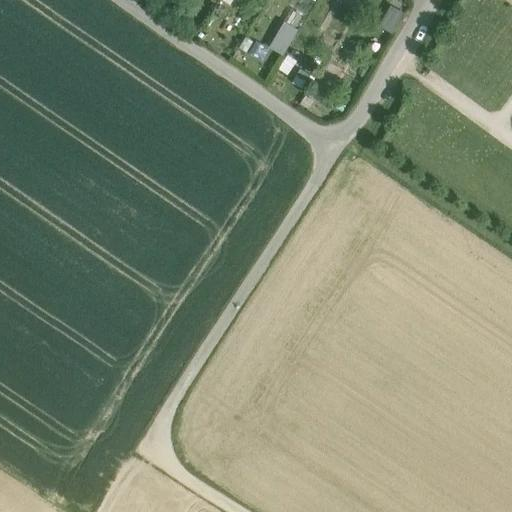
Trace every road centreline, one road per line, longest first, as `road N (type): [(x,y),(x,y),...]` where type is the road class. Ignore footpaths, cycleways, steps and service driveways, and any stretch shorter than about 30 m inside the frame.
road 1 (track): [(343,144),(176,407),(176,449),(190,479),(241,511)]
road 2 (track): [(128,0),(343,144)]
